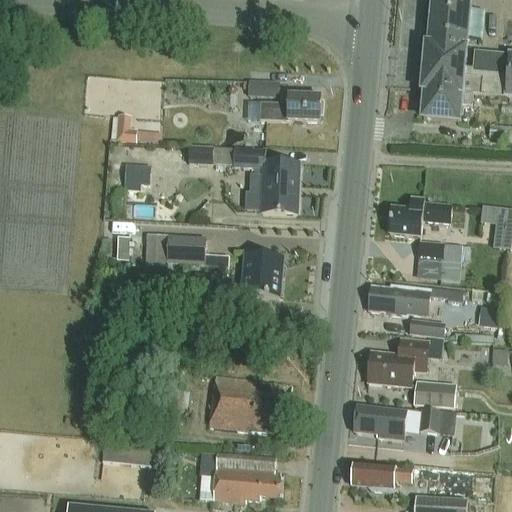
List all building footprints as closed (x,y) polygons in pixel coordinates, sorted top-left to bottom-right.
[(426,108),(425,121),(460,124),(462,108),(473,109),(474,96),(495,98),(511,99),(511,58),(477,56),(475,72),(465,71),(467,47),(483,49),(486,15),(470,14),(471,0),(435,0),(431,49),(429,49),(425,92),(425,93),(427,94),(426,108)] [(280,86),(250,85),(249,100),(279,101),(280,86)] [(238,94),(236,89),(232,89),(229,93),(231,97),(236,97),(238,94)] [(261,123),(322,125),(323,99),(291,98),(290,107),(262,106),(261,123)] [(132,132),(133,119),(120,118),(117,144),(137,146),(138,132),(132,132)] [(489,140),(511,141),(511,131),(490,129),(489,140)] [(212,168),(213,151),(190,151),(189,167),(212,168)] [(236,152),(235,170),(256,171),(255,177),(252,177),(251,196),(247,196),(246,215),(264,216),(299,218),(300,180),(301,167),(267,165),(267,157),(268,153),(236,152)] [(127,168),(125,193),(142,194),(142,189),(143,169),(127,168)] [(426,207),(426,203),(413,202),(412,213),(393,211),(391,237),(422,240),(424,225),(452,228),(454,210),(426,207)] [(510,253),(511,239),(511,227),(497,226),(494,251),(510,253)] [(207,259),(208,242),(170,240),(169,266),(207,268),(207,259)] [(130,265),(131,241),(119,241),(118,264),(130,265)] [(421,245),(420,260),(444,263),(443,282),(461,283),(464,249),(421,245)] [(259,299),(281,301),(285,261),(248,258),(244,297),(217,294),(219,278),(198,276),(195,304),(258,311),(259,299)] [(207,268),(207,269),(230,270),(231,260),(207,259),(207,268)] [(433,294),(416,292),(392,289),(392,292),(373,290),(370,314),(393,317),(393,319),(409,321),(409,318),(429,321),(433,294)] [(464,297),(434,292),(433,301),(449,303),(449,306),(466,308),(467,299),(463,298),(464,297)] [(502,313),(482,310),(479,329),(499,331),(502,313)] [(454,342),(455,336),(455,335),(445,334),(446,326),(412,322),(411,337),(454,342)] [(126,327),(125,340),(167,343),(168,330),(126,327)] [(454,342),(492,345),(493,338),(455,336),(454,342)] [(402,343),(401,359),(373,356),(370,386),(413,391),(415,373),(427,374),(430,346),(402,343)] [(162,344),(160,376),(174,377),(176,345),(162,344)] [(125,351),(124,363),(132,363),(133,351),(125,351)] [(507,351),(492,351),(492,368),(507,368),(507,351)] [(116,364),(116,398),(153,398),(153,381),(132,381),(132,364),(116,364)] [(456,411),(458,389),(418,386),(416,408),(456,411)] [(266,427),(266,406),(218,406),(218,427),(266,427)] [(359,410),(356,436),(379,439),(378,441),(406,444),(409,415),(359,410)] [(441,437),(443,415),(423,413),(421,436),(441,437)] [(219,457),(202,456),(200,479),(217,480),(216,503),(248,505),(248,503),(262,504),(262,499),(283,501),(284,483),(281,483),(281,476),(275,475),(276,460),(219,457)] [(353,475),(353,479),(354,482),(354,489),(369,490),(372,494),(395,496),(396,485),(413,487),(415,473),(356,468),(355,474),(353,475)] [(418,501),(417,511),(468,511),(469,504),(418,501)]
